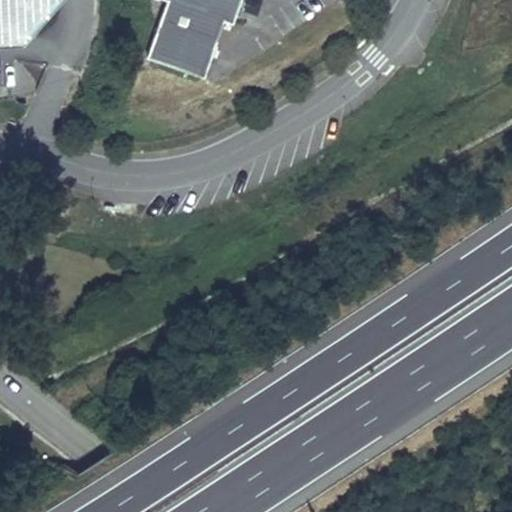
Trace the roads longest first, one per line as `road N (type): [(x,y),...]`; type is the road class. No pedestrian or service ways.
road 1 (motorway): [(511,233),(99,511)]
road 2 (unclassified): [(0,147),(156,170),(213,157),(369,63),(413,0)]
road 3 (motorway): [(209,511),(511,309)]
road 4 (unclassified): [(173,511),(0,376)]
